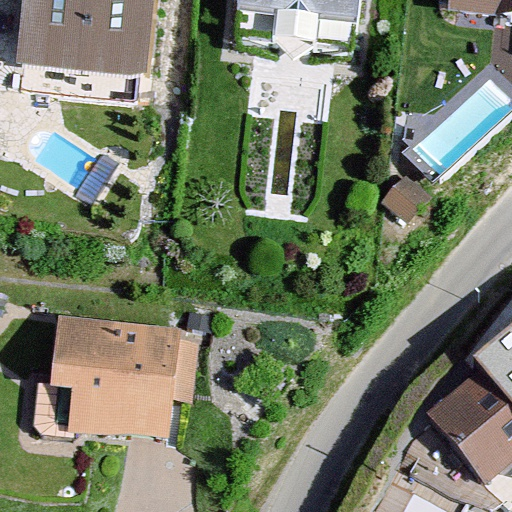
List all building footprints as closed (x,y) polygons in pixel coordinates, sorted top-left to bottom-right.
[(148,74),(155,0),(21,0),(16,61),(24,62),(21,92),(137,103),(140,73),(148,74)] [(238,0),(234,35),(274,39),(292,60),(315,43),(354,47),(358,0),(238,0)] [(511,0),(448,0),(448,9),(511,15),(511,0)] [(405,175),(381,201),(407,224),(431,198),(405,175)] [(163,350),(34,330),(17,441),(145,461),(163,350)] [(483,374),(427,422),(486,491),(511,469),(511,330),(474,363),(483,374)]
